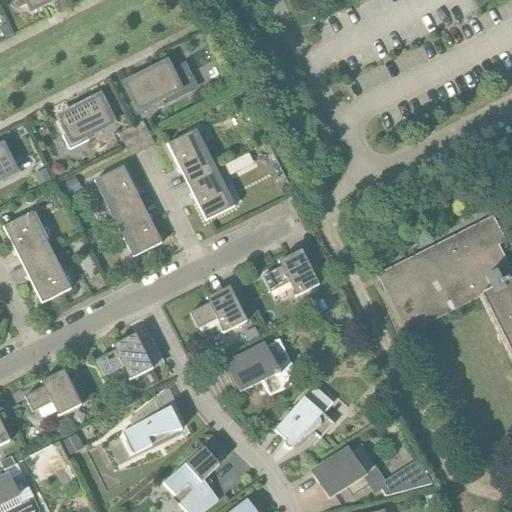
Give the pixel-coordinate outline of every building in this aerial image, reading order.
[(25,0),(32,12),(55,0),(25,0)] [(167,65),(125,86),(138,112),(180,91),(167,65)] [(100,98),(58,119),(72,146),(113,125),(100,98)] [(142,125),(132,130),(142,151),(153,146),(142,125)] [(132,130),(121,136),(132,157),(142,151),(132,130)] [(188,187),(217,172),(196,132),(167,147),(188,187)] [(2,148),(0,148),(0,182),(16,174),(2,148)] [(113,220),(142,205),(123,169),(94,183),(113,220)] [(217,172),(188,187),(206,223),(235,209),(217,172)] [(142,205),(113,220),(133,260),(162,245),(142,205)] [(22,267),(51,252),(32,214),(3,229),(22,267)] [(511,273),(499,247),(506,244),(493,218),(377,277),(407,337),(480,300),(511,362),(511,281),(508,283),(507,281),(511,278),(511,273)] [(51,252),(22,267),(42,306),(71,291),(51,252)] [(270,295),(289,285),(296,299),(319,288),(301,253),(278,265),(281,270),(262,279),(270,295)] [(190,316),(198,331),(217,322),(223,336),(247,324),(229,289),(206,301),(209,306),(190,316)] [(104,379),(123,369),(130,383),(153,371),(135,337),(112,348),(115,353),(96,363),(104,379)] [(264,349),(264,348),(226,367),(240,395),(262,384),(269,399),(285,391),(293,368),(279,342),(264,349)] [(33,415),(51,405),(58,419),(81,407),(64,373),(41,384),(43,389),(24,399),(33,415)] [(294,450),(295,448),(297,449),(314,436),(320,441),(334,426),(323,416),(333,405),(315,390),(305,401),(304,400),(274,433),(285,443),(284,444),(284,446),(285,448),(286,450),(287,451),(289,451),(291,451),(294,450)] [(154,403),(136,418),(137,421),(158,410),(154,403)] [(170,410),(122,434),(133,456),(182,432),(170,410)] [(0,448),(10,443),(0,423),(0,448)] [(348,453),(312,475),(329,501),(346,490),(352,499),(370,487),(364,479),(377,471),(362,446),(349,454),(348,453)] [(204,450),(163,486),(175,498),(173,501),(184,511),(206,511),(219,503),(204,483),(219,467),(204,450)] [(21,506),(7,478),(0,481),(0,511),(34,511),(29,501),(21,506)] [(253,511),(247,503),(234,511),(253,511)]
